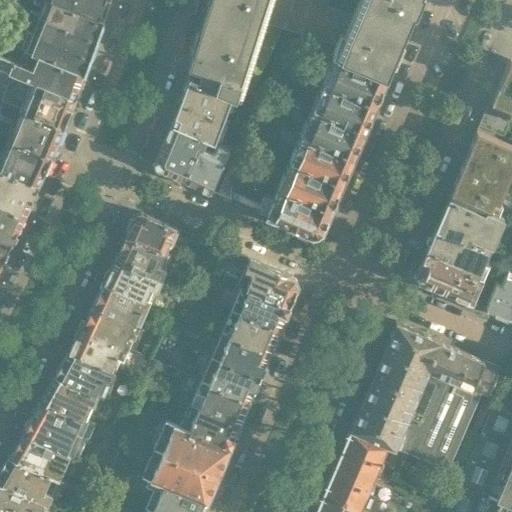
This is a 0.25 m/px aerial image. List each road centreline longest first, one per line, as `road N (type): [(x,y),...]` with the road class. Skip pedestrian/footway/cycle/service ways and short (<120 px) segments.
road 1 (residential): [(378,287),(503,0)]
road 2 (residential): [(440,0),(331,266)]
road 3 (residential): [(0,416),(120,178)]
road 4 (residential): [(331,266),(227,511)]
road 5 (residential): [(282,511),(378,287)]
road 6 (residential): [(331,266),(120,178)]
road 7 (residential): [(120,178),(187,0)]
road 8 (residential): [(76,161),(0,317)]
road 9 (residential): [(137,0),(76,161)]
